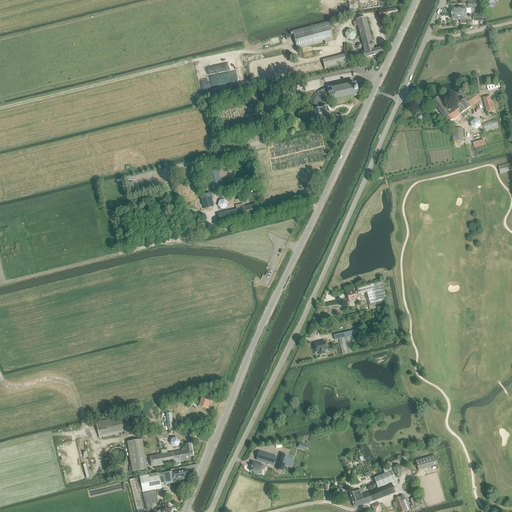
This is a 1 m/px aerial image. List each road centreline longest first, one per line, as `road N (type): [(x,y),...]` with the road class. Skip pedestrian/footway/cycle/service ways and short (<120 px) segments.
road 1 (residential): [(210,511),(443,0)]
road 2 (secondary): [(186,511),(256,335),(415,0)]
road 3 (track): [(0,108),(234,53),(289,46),(300,59),(317,59)]
road 4 (track): [(0,285),(317,210)]
road 5 (track): [(0,39),(156,0)]
road 6 (track): [(0,448),(68,433),(97,442),(131,437)]
